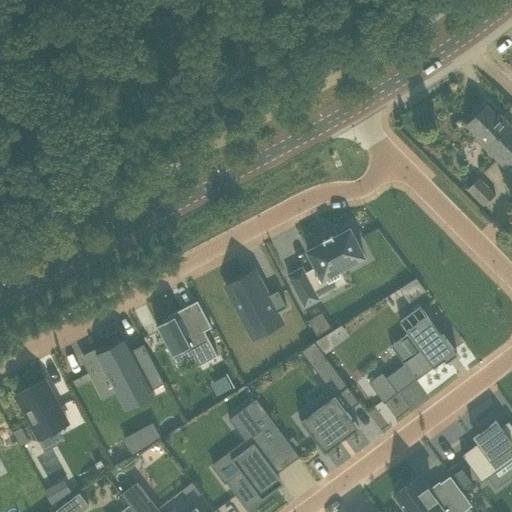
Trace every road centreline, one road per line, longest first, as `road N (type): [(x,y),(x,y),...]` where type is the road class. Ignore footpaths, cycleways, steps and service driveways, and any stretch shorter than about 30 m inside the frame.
road 1 (residential): [(0,358),(295,201),(361,183),(392,153)]
road 2 (secondary): [(0,295),(353,108)]
road 3 (residential): [(511,356),(306,511)]
road 4 (secondary): [(353,108),(511,4)]
road 5 (residential): [(392,153),(511,271)]
